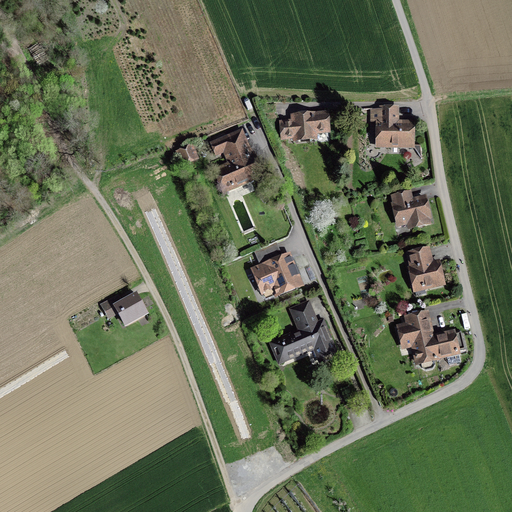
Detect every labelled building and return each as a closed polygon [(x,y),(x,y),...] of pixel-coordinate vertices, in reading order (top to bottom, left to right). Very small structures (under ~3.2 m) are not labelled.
[(397,124),(397,109),(381,109),(381,124),(378,123),(377,146),(413,147),(413,124),(397,124)] [(312,116),(312,115),(294,117),(294,123),(281,124),(283,138),(295,137),(296,140),(315,139),(314,132),(328,131),(327,115),(312,116)] [(242,134),(212,146),(216,155),(226,150),(232,164),(215,172),(221,186),(231,182),(231,184),(230,184),(231,187),(232,187),(233,188),(261,176),(252,155),(251,156),(242,134)] [(192,145),(175,151),(180,165),(198,159),(192,145)] [(168,182),(152,188),(162,214),(164,217),(180,210),(179,207),(168,182)] [(150,185),(134,192),(146,221),(162,214),(152,188),(150,185)] [(429,218),(424,198),(411,202),(409,193),(393,197),(395,205),(394,206),(399,225),(409,222),(410,228),(429,224),(427,218),(429,218)] [(273,244),(254,251),(261,268),(254,271),(262,293),(274,288),(277,296),(300,286),(288,257),(281,260),(278,257),(273,244)] [(443,284),(438,263),(431,264),(428,250),(409,254),(412,269),(410,269),(416,296),(426,294),(424,288),(443,284)] [(201,260),(184,267),(195,292),(196,295),(213,289),(211,286),(201,260)] [(183,264),(167,271),(179,299),(195,292),(184,267),(183,264)] [(146,312),(136,295),(117,306),(114,299),(101,305),(105,313),(115,308),(124,324),(146,312)] [(308,304),(292,311),(300,332),(291,335),(292,337),(273,345),(280,361),(315,346),(321,361),(336,355),(322,322),(314,325),(311,318),(313,317),(308,304)] [(432,338),(426,314),(407,318),(409,325),(399,328),(403,347),(413,345),(418,364),(437,359),(437,358),(465,350),(461,332),(432,338)] [(232,336),(216,343),(226,368),(227,371),(244,365),(242,362),(232,336)] [(214,340),(198,346),(210,375),(226,368),(216,343),(214,340)] [(263,412),(247,419),(257,445),(259,448),(275,441),(274,438),(263,412)] [(246,416),(229,423),(241,451),(257,445),(247,419),(246,416)]
